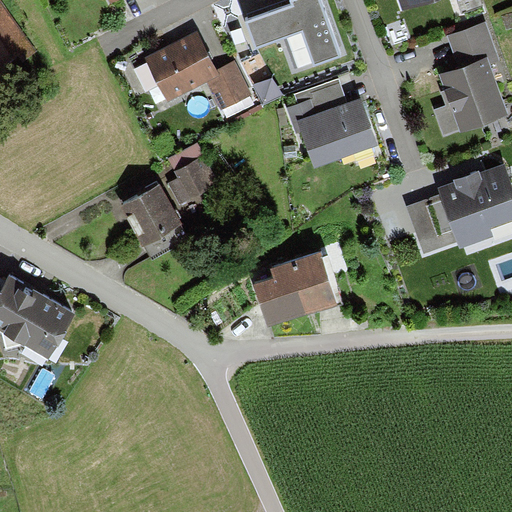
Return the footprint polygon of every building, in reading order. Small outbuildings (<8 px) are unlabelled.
[(292,0),(293,2),(248,17),(258,46),(284,37),(296,71),(341,56),(321,0),(292,0)] [(399,0),(404,13),(438,0),(399,0)] [(0,81),(38,53),(0,3),(0,81)] [(447,37),(459,68),(487,57),(490,65),(501,61),(486,22),(447,37)] [(196,30),(144,57),(169,104),(207,84),(221,110),(251,94),(233,60),(217,68),(196,30)] [(490,65),(487,57),(459,68),(439,75),(445,91),(443,92),(447,105),(435,110),(445,136),(460,130),(462,133),(508,116),(490,65)] [(277,78),(259,84),(265,101),(282,95),(277,78)] [(298,105),(287,109),(295,133),(303,130),(315,166),(375,146),(359,99),(346,104),(338,80),(295,95),(298,105)] [(178,177),(169,182),(180,203),(218,183),(198,144),(168,160),(178,177)] [(511,183),(504,162),(439,186),(442,197),(458,239),(462,249),(494,237),(491,228),(511,220),(511,183)] [(159,185),(121,206),(143,245),(145,244),(153,259),(188,239),(179,225),(181,224),(159,185)] [(458,239),(442,197),(409,209),(424,252),(458,239)] [(273,279),(255,284),(267,326),(337,305),(322,253),(270,269),(273,279)] [(0,331),(3,333),(6,349),(23,344),(49,358),(76,314),(10,276),(7,281),(0,277),(0,331)]
